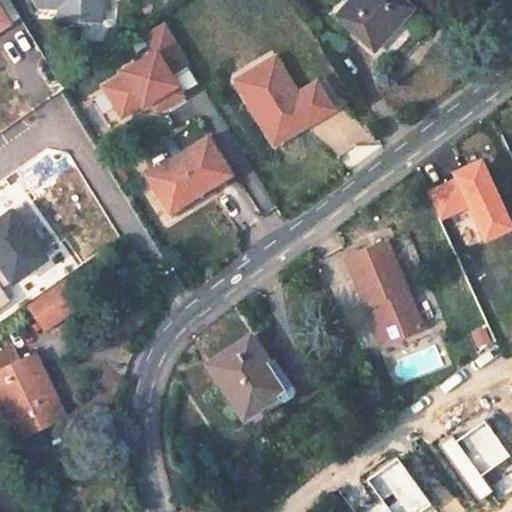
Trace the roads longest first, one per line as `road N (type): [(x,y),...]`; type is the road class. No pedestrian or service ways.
road 1 (residential): [(511,65),(161,345),(141,405),(157,511)]
road 2 (residential): [(282,511),(483,368)]
